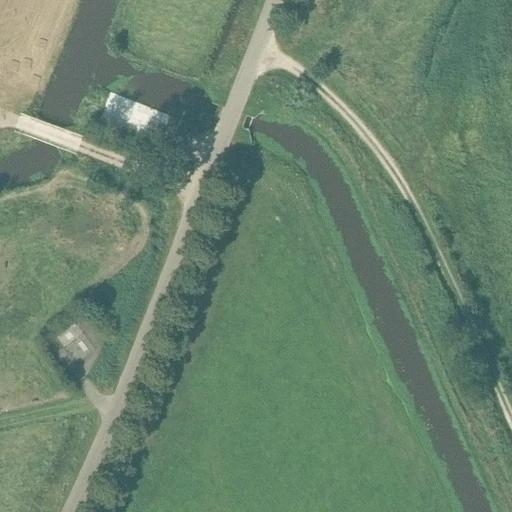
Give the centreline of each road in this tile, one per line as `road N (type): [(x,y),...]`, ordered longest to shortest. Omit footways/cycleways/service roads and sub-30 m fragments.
road 1 (track): [(259,48),(316,82),(391,163),(511,426)]
road 2 (tertiary): [(68,511),(202,191)]
road 3 (tertiary): [(202,191),(278,0)]
road 4 (unclassified): [(202,191),(20,123)]
